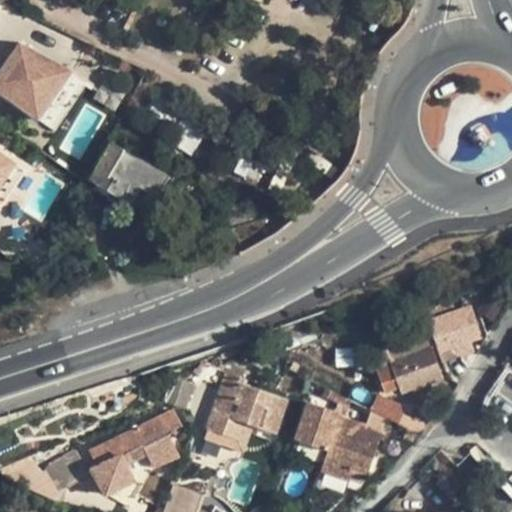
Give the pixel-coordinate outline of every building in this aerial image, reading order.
[(22,42),(0,71),(0,91),(39,118),(50,102),(47,100),(59,83),(62,85),(73,68),(22,42)] [(68,90),(62,85),(59,83),(47,100),(50,102),(57,106),(68,90)] [(180,125),(175,133),(169,130),(164,140),(191,154),(201,135),(180,125)] [(111,143),(91,178),(131,201),(133,197),(140,186),(144,188),(155,194),(166,174),(111,143)] [(0,184),(15,163),(0,152),(0,184)] [(15,163),(0,184),(0,201),(2,203),(25,170),(15,163)] [(170,177),(166,174),(155,194),(159,197),(170,177)] [(144,188),(140,186),(133,197),(137,200),(144,188)] [(218,210),(224,227),(249,219),(243,202),(218,210)] [(480,312),(497,323),(511,295),(501,286),(480,312)] [(429,318),(438,348),(455,342),(456,345),(484,336),(474,305),(429,318)] [(402,386),(404,392),(421,385),(429,382),(443,376),(423,324),(399,331),(403,342),(388,346),(395,366),(402,386)] [(460,354),(456,345),(455,342),(438,348),(443,360),(460,354)] [(389,391),(402,386),(395,366),(381,371),(389,391)] [(247,379),(228,372),(207,427),(246,442),(252,426),(274,434),(287,401),(245,384),(247,379)] [(190,382),(173,375),(164,401),(181,407),(190,382)] [(429,382),(421,385),(424,393),(432,389),(429,382)] [(347,401),(332,393),(328,401),(344,409),(347,401)] [(344,409),(342,416),(347,417),(352,403),(347,401),(344,409)] [(297,442),(329,453),(340,420),(342,416),(310,404),(297,442)] [(172,409),(89,449),(96,465),(91,468),(104,494),(132,480),(124,466),(120,457),(141,447),(145,455),(151,469),(177,456),(167,435),(173,432),(172,428),(179,425),(172,409)] [(340,420),(329,453),(322,472),(349,481),(349,479),(363,484),(368,470),(368,472),(381,434),(380,434),(385,419),(371,413),(366,429),(340,420)] [(246,442),(207,427),(204,436),(242,451),(246,442)] [(124,466),(145,455),(141,447),(120,457),(124,466)] [(77,454),(55,468),(69,487),(91,472),(77,454)] [(162,510),(168,511),(194,511),(202,493),(173,482),(162,510)]
